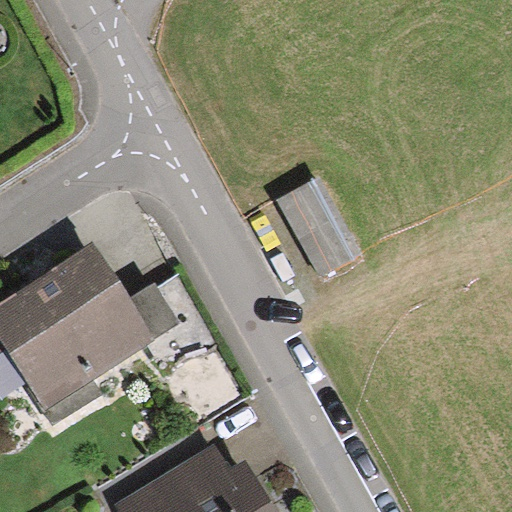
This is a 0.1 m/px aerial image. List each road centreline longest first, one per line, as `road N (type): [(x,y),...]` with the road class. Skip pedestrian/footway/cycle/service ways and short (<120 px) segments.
road 1 (residential): [(364,511),(154,127)]
road 2 (residential): [(154,127),(0,226)]
road 3 (residential): [(154,127),(83,0)]
